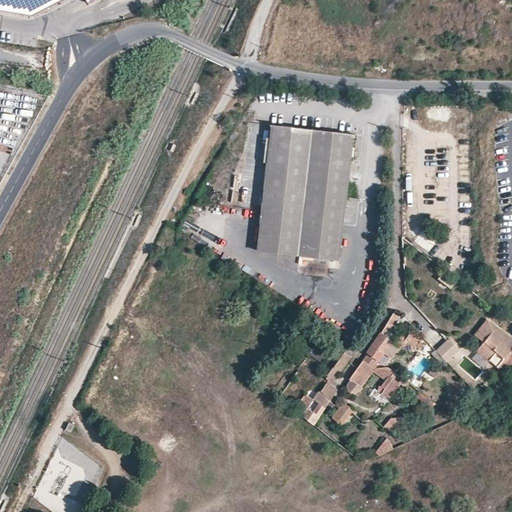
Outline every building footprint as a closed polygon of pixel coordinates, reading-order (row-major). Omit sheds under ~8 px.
[(0,0),(0,10),(32,15),(61,0),(85,0),(87,3),(90,2),(93,0),(0,0)] [(422,122),(452,124),(453,104),(423,103),(422,122)] [(257,250),(339,260),(354,134),(271,125),(257,250)] [(395,310),(386,325),(390,329),(396,322),(402,314),(395,310)] [(511,339),(486,320),(475,334),(485,342),(478,351),(505,372),(511,364),(511,339)] [(390,358),(395,352),(396,353),(416,350),(416,349),(405,340),(396,342),(395,343),(390,339),(385,335),(390,329),(386,325),(381,332),(362,360),(372,367),(374,369),(376,370),(379,362),(385,354),(390,358)] [(410,333),(405,340),(416,349),(418,351),(424,344),(410,333)] [(445,365),(460,351),(449,338),(433,353),(445,365)] [(343,352),(325,377),(330,380),(333,379),(338,373),(339,374),(350,357),(343,352)] [(354,395),(362,386),(359,384),(372,367),(362,360),(354,372),(345,385),(346,389),(354,395)] [(372,367),(359,384),(362,386),(372,371),(374,369),(372,367)] [(374,369),(372,371),(385,380),(377,391),(388,399),(391,394),(393,395),(401,384),(405,388),(408,384),(387,368),(376,370),(374,369)] [(432,368),(428,373),(435,378),(439,373),(432,368)] [(320,394),(329,402),(336,392),(324,386),(320,392),(320,393),(320,394)] [(300,418),(313,426),(329,402),(320,394),(320,393),(317,393),(312,400),(318,404),(312,413),(306,409),(300,418)] [(306,409),(312,400),(305,395),(299,404),(306,409)] [(354,410),(343,402),(331,417),(341,425),(354,410)] [(384,427),(385,426),(392,432),(402,417),(401,416),(391,418),(383,426),(384,427)] [(393,447),(389,439),(386,437),(376,451),(379,454),(393,447)]
